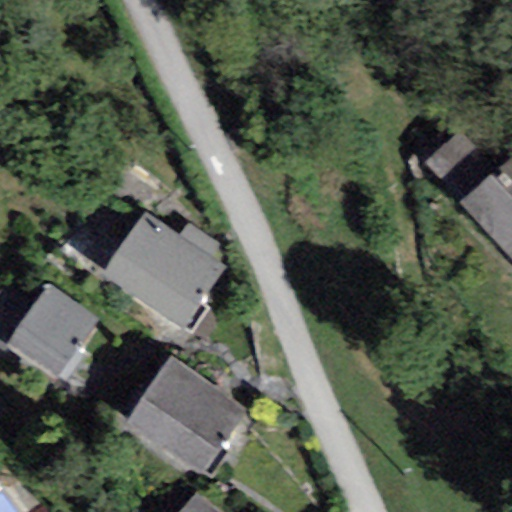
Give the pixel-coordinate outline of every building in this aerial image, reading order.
[(462,131),(425,164),(456,198),(493,165),(462,131)] [(511,162),(463,206),(511,261),(511,162)] [(180,237),(144,213),(100,277),(182,332),(225,269),(207,257),(217,244),(190,223),(180,237)] [(96,322),(46,288),(6,345),(57,379),(96,322)] [(245,407),(167,358),(123,426),(202,475),(245,407)] [(216,511),(193,493),(178,511),(216,511)]
